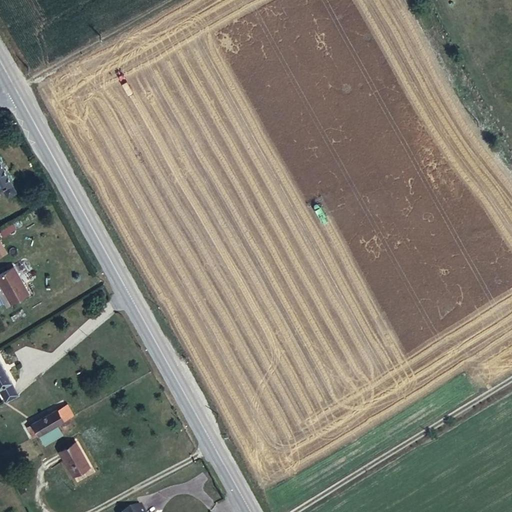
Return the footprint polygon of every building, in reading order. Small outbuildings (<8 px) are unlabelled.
[(0,191),(2,190),(9,201),(17,196),(12,186),(14,184),(0,158),(0,191)] [(15,229),(12,223),(0,229),(0,230),(3,236),(15,229)] [(0,275),(0,283),(13,305),(31,294),(15,266),(0,275)] [(0,368),(0,397),(4,404),(16,398),(0,368)] [(30,430),(36,441),(65,426),(59,415),(30,430)] [(82,450),(66,459),(79,484),(96,475),(82,450)]
